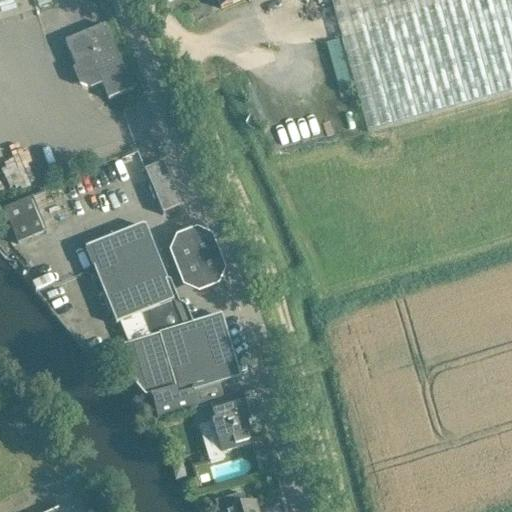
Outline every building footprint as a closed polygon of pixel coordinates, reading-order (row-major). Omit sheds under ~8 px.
[(216,0),(221,11),(246,0),(216,0)] [(511,0),(330,0),(367,133),(511,93),(511,0)] [(105,27),(87,35),(65,44),(81,82),(92,86),(100,83),(108,102),(132,91),(105,27)] [(181,209),(165,171),(147,178),(163,217),(181,209)] [(32,200),(4,213),(18,247),(47,235),(32,200)] [(177,399),(193,394),(239,380),(221,318),(183,330),(143,229),(86,252),(116,327),(140,318),(149,341),(107,354),(145,400),(150,398),(175,391),(177,399)] [(197,410),(193,394),(177,399),(175,391),(150,398),(157,422),(197,410)] [(212,425),(199,429),(210,466),(225,462),(223,454),(229,452),(252,446),(254,453),(255,453),(248,427),(251,426),(251,425),(247,426),(244,417),(248,416),(242,396),(223,402),(210,406),(215,424),(212,425)] [(249,455),(225,462),(228,472),(252,465),(249,455)] [(256,511),(255,505),(246,508),(243,496),(215,504),(217,511),(256,511)] [(82,511),(78,503),(57,511),(82,511)]
